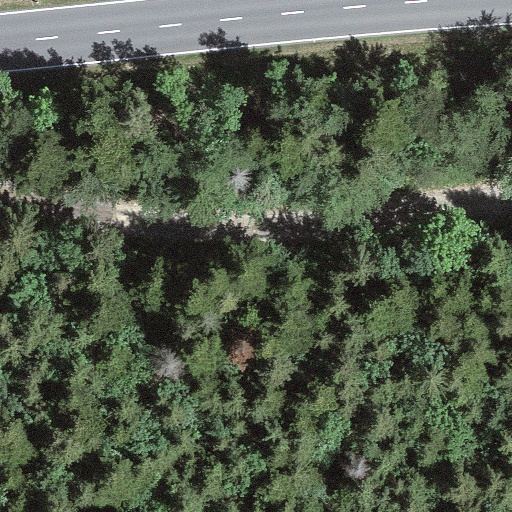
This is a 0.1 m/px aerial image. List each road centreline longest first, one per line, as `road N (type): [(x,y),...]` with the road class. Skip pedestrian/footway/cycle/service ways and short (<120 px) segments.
road 1 (track): [(0,198),(199,236),(511,208)]
road 2 (secondary): [(452,0),(0,43)]
